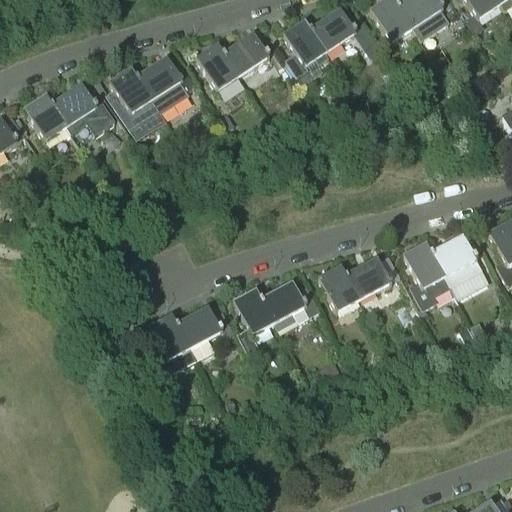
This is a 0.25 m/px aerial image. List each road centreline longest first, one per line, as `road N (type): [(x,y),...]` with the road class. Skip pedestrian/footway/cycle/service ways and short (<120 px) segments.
road 1 (residential): [(126,313),(241,265),(511,193)]
road 2 (residential): [(0,85),(67,58),(279,0)]
road 3 (residential): [(367,511),(511,462)]
